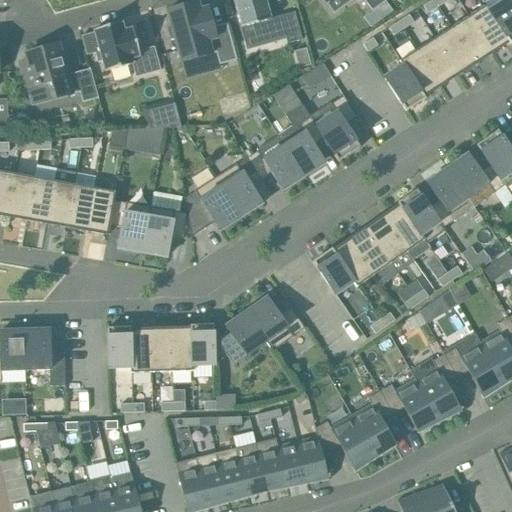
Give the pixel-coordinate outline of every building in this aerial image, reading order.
[(294,12),(271,19),(265,0),(232,0),(244,41),(246,48),(264,43),(262,36),(283,30),(287,44),(302,40),(294,12)] [(387,0),(323,0),(326,3),(330,0),(345,0),(348,4),(352,0),(363,0),(372,12),(387,0)] [(438,7),(433,0),(423,6),(428,14),(438,7)] [(486,0),(484,2),(486,6),(485,6),(510,45),(511,43),(511,6),(508,0),(486,0)] [(237,61),(227,23),(213,27),(208,8),(199,11),(197,2),(167,11),(181,63),(216,54),(219,66),(226,64),(225,60),(235,57),(236,61),(237,61)] [(485,6),(468,17),(491,54),(504,46),(503,44),(507,42),(508,43),(509,45),(510,45),(485,6)] [(413,23),(408,16),(399,22),(403,29),(413,23)] [(490,53),(491,54),(468,17),(451,29),(474,65),(487,57),(486,55),(490,53)] [(403,29),(399,22),(389,28),(394,36),(403,29)] [(93,33),(81,36),(86,56),(95,53),(98,63),(102,62),(105,72),(132,65),(136,77),(160,71),(154,48),(138,52),(132,29),(124,31),(122,23),(93,31),(94,33),(93,33)] [(460,72),(461,73),(474,65),(451,29),(434,40),(457,76),(458,75),(457,74),(460,72)] [(377,46),(373,39),(363,45),(368,52),(377,46)] [(434,40),(417,51),(440,87),(453,79),(452,77),(455,75),(456,76),(457,76),(434,40)] [(63,68),(57,45),(26,53),(28,59),(29,60),(20,63),(26,83),(28,88),(35,86),(35,87),(40,85),(45,83),(50,100),(65,96),(79,93),(82,103),(97,99),(98,99),(90,69),(88,69),(88,70),(65,76),(63,68)] [(399,62),(424,100),(425,99),(424,97),(436,90),(435,88),(438,86),(439,88),(440,87),(417,51),(399,62)] [(384,78),(405,112),(424,100),(399,62),(402,67),(384,78)] [(330,150),(338,162),(360,148),(352,136),(351,136),(344,125),(356,117),(343,97),(331,104),(330,103),(309,117),(323,139),(330,150)] [(0,129),(9,128),(7,99),(0,99),(0,129)] [(292,127),(277,136),(277,137),(303,178),(324,164),(317,153),(312,146),(323,139),(309,117),(302,106),(285,117),(292,127)] [(159,115),(162,128),(179,127),(175,111),(159,115)] [(127,131),(124,150),(136,152),(141,130),(127,131)] [(111,132),(109,146),(123,149),(126,131),(111,132)] [(497,131),(476,146),(504,186),(511,182),(511,138),(506,143),(497,131)] [(303,178),(277,137),(256,150),(257,152),(247,158),(260,179),(271,173),(275,180),(282,191),(303,178)] [(80,148),(80,139),(68,140),(69,149),(80,148)] [(92,148),(92,139),(80,139),(80,148),(92,148)] [(38,151),(38,141),(20,142),(18,152),(38,151)] [(51,150),(50,141),(38,141),(39,151),(51,150)] [(0,152),(9,152),(8,143),(0,143),(0,152)] [(467,155),(447,169),(474,208),(494,194),(494,193),(496,192),(504,186),(476,146),(490,166),(480,173),(467,155)] [(236,164),(215,178),(241,218),(262,204),(255,193),(254,193),(250,186),(260,179),(247,158),(236,165),(236,164)] [(447,169),(426,183),(439,201),(432,206),(429,208),(443,229),(451,223),(453,221),(454,222),(474,208),(447,169)] [(13,175),(0,172),(0,216),(6,217),(13,175)] [(34,178),(13,175),(6,217),(21,220),(21,218),(25,219),(25,221),(26,221),(34,178)] [(54,182),(34,178),(26,221),(41,224),(41,222),(46,222),(45,224),(46,224),(54,182)] [(194,192),(184,199),(191,238),(214,223),(220,231),(241,218),(215,178),(194,191),(194,192)] [(74,186),(54,182),(46,224),(47,225),(47,223),(51,223),(51,225),(66,228),(74,186)] [(94,189),(74,186),(66,228),(81,231),(82,229),(86,229),(85,231),(86,232),(94,189)] [(115,193),(94,189),(86,232),(87,232),(87,230),(92,231),(91,233),(107,235),(109,226),(112,209),(113,202),(115,193)] [(398,203),(429,249),(430,249),(427,244),(445,232),(443,229),(429,208),(416,190),(398,203)] [(142,254),(150,209),(150,207),(149,207),(126,203),(126,204),(113,202),(112,209),(109,226),(121,228),(119,236),(117,249),(141,254),(142,254)] [(383,216),(382,217),(407,252),(412,260),(413,261),(416,258),(429,249),(398,203),(397,204),(398,206),(396,207),(386,214),(388,216),(384,218),(383,216)] [(173,212),(173,211),(150,207),(150,209),(142,254),(165,258),(167,245),(169,236),(181,239),(185,214),(173,212)] [(365,228),(390,264),(407,252),(382,217),(370,225),(371,227),(367,229),(366,228),(365,228)] [(361,231),(349,240),(373,276),(381,287),(398,275),(390,264),(365,228),(365,229),(366,230),(362,233),(361,231)] [(331,249),(331,250),(357,287),(373,276),(349,240),(336,249),(337,250),(334,253),(333,251),(331,249)] [(356,288),(357,287),(331,250),(312,263),(335,295),(353,283),(356,288)] [(472,259),(466,263),(474,273),(479,269),(490,262),(489,260),(490,259),(488,256),(487,257),(483,251),(472,259)] [(483,270),(492,283),(504,274),(495,262),(483,270)] [(456,266),(446,273),(452,281),(462,274),(456,266)] [(446,273),(436,280),(442,288),(452,281),(446,273)] [(423,290),(413,296),(418,305),(428,298),(423,290)] [(449,291),(441,296),(449,311),(458,306),(449,291)] [(413,296),(403,303),(408,311),(418,305),(413,296)] [(266,298),(247,312),(274,351),(293,337),(304,329),(290,308),(284,299),(272,307),(266,298)] [(228,335),(217,343),(233,366),(247,357),(267,343),(273,351),(274,351),(247,312),(246,312),(226,326),(231,333),(230,334),(228,335)] [(389,313),(379,320),(385,328),(395,321),(389,313)] [(511,346),(511,326),(508,319),(496,325),(500,333),(480,345),(502,383),(511,377),(511,352),(509,348),(511,346)] [(379,320),(369,326),(375,335),(385,328),(379,320)] [(213,325),(191,326),(192,372),(193,372),(193,366),(214,365),(213,338),(214,338),(213,325)] [(172,372),(192,372),(191,326),(190,326),(190,328),(175,329),(175,331),(171,331),(171,329),(170,329),(172,372)] [(131,374),(129,328),(107,329),(108,369),(130,368),(130,374),(131,374)] [(131,374),(151,373),(150,330),(135,330),(135,332),(130,332),(130,328),(129,328),(131,374)] [(151,373),(172,372),(170,329),(155,329),(155,331),(151,332),(151,330),(150,330),(151,373)] [(49,330),(24,331),(25,371),(50,370),(51,388),(65,388),(64,355),(50,356),(49,330)] [(24,331),(0,331),(0,381),(1,382),(1,372),(25,371),(24,331)] [(502,383),(480,345),(474,335),(442,353),(443,356),(456,378),(468,372),(481,395),(502,383)] [(443,356),(432,362),(430,359),(410,371),(416,382),(438,420),(459,408),(445,385),(456,378),(443,356)] [(438,420),(416,382),(395,393),(391,386),(379,392),(392,415),(403,409),(417,432),(438,420)] [(293,399),(298,406),(308,399),(303,392),(293,399)] [(392,415),(379,392),(368,399),(372,407),(351,418),(373,457),(394,445),(381,421),(392,415)] [(0,414),(24,414),(24,397),(0,397),(0,414)] [(203,402),(203,412),(216,412),(215,402),(203,402)] [(161,413),(173,413),(172,403),(160,403),(161,413)] [(184,403),(172,403),(173,413),(185,413),(184,403)] [(120,405),(120,415),(132,414),(132,404),(120,405)] [(144,404),(132,404),(132,414),(144,414),(144,404)] [(270,420),(270,421),(282,418),(280,409),(268,412),(270,420)] [(270,421),(270,420),(268,412),(256,415),(258,424),(270,421)] [(241,426),(241,417),(229,418),(229,426),(230,427),(241,426)] [(217,418),(217,427),(230,427),(229,426),(229,418),(217,418)] [(373,457),(351,418),(331,430),(327,422),(315,429),(317,439),(321,455),(339,445),(353,469),(373,457)] [(175,419),(176,429),(188,428),(188,427),(187,419),(175,419)] [(200,428),(199,419),(187,419),(188,427),(188,428),(200,428)] [(66,423),(65,423),(65,431),(77,430),(77,422),(66,423)] [(89,422),(77,422),(77,430),(81,446),(92,443),(89,430),(89,422)] [(105,422),(105,430),(117,429),(117,422),(105,422)] [(24,425),(24,432),(36,432),(35,424),(24,425)] [(48,432),(47,424),(35,424),(36,432),(48,432)] [(255,444),(266,491),(286,486),(275,439),(255,444)] [(275,439),(286,486),(306,481),(297,444),(278,449),(275,439)] [(297,444),(306,481),(326,476),(321,455),(317,439),(297,444)] [(235,449),(247,496),(266,491),(255,444),(235,449)] [(215,454),(227,501),(247,496),(235,449),(215,454)] [(195,459),(207,505),(227,501),(215,454),(195,459)] [(500,454),(498,454),(511,483),(511,454),(503,459),(500,454)] [(175,464),(186,510),(207,505),(195,459),(175,464)] [(130,472),(109,477),(112,489),(117,511),(139,511),(133,484),(130,472)] [(109,477),(89,482),(93,494),(96,511),(117,511),(112,489),(109,477)] [(89,482),(70,487),(73,499),(75,511),(96,511),(93,494),(89,482)] [(421,497),(428,511),(454,511),(442,485),(440,486),(441,488),(421,497)] [(70,487),(50,492),(53,504),(54,511),(75,511),(73,499),(70,487)] [(50,492),(30,497),(33,509),(33,511),(54,511),(53,504),(50,492)] [(428,511),(421,497),(405,504),(401,506),(398,500),(396,501),(401,511),(428,511)]
